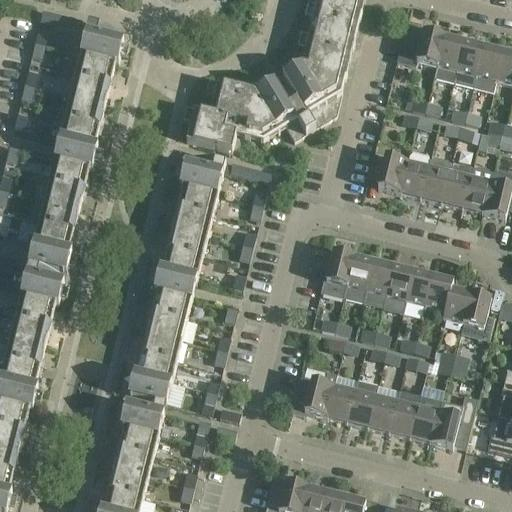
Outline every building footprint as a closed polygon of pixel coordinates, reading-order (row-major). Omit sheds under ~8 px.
[(295,121),(298,125),(286,132),(295,147),(337,122),(343,97),(342,96),(341,99),(307,119),(304,115),(337,95),(360,0),(319,0),(317,9),(309,7),(306,20),(314,22),(309,39),(301,37),(298,50),(306,52),(302,70),(298,72),(294,65),(283,72),(287,79),(283,81),(285,85),(277,89),(275,86),(271,88),(267,81),(255,88),(260,95),(256,97),(210,86),(207,99),(215,101),(211,118),(187,112),(184,125),(192,127),(187,146),(232,157),(237,139),(225,136),(228,124),(248,129),(246,136),(263,140),(295,121)] [(44,16),(41,27),(80,36),(82,26),(44,16)] [(397,68),(416,73),(418,67),(437,72),(445,42),(424,36),(421,31),(407,27),(397,68)] [(60,143),(95,151),(100,131),(106,109),(111,87),(116,69),(119,69),(120,66),(125,46),(127,37),(89,28),(87,37),(82,57),(76,78),(71,101),(65,123),(60,143)] [(39,34),(36,49),(46,51),(49,37),(39,34)] [(434,84),(436,85),(454,89),(457,77),(464,47),(445,42),(437,72),(434,84)] [(474,94),(484,52),(464,47),(457,77),(454,89),(474,94)] [(36,49),(32,63),(42,66),(46,51),(36,49)] [(484,52),(474,94),(494,99),(497,87),(504,57),(484,52)] [(511,58),(504,57),(497,87),(511,90),(511,58)] [(39,78),(29,75),(25,90),(36,93),(39,78)] [(36,93),(25,90),(22,105),(32,108),(36,93)] [(426,120),(428,108),(414,105),(411,116),(426,120)] [(428,108),(426,120),(440,123),(443,111),(428,108)] [(451,125),(465,129),(468,118),(453,114),(451,125)] [(18,118),(15,132),(25,135),(29,121),(18,118)] [(479,133),(482,122),(468,118),(465,129),(479,133)] [(416,134),(419,123),(405,119),(402,130),(416,134)] [(431,138),(431,135),(434,127),(419,123),(416,134),(431,138)] [(488,137),(503,141),(504,141),(507,130),(490,126),(488,137)] [(446,129),(446,130),(444,141),(458,144),(461,133),(446,129)] [(475,137),(461,133),(458,144),(472,147),(475,137)] [(488,148),(501,151),(503,141),(488,137),(487,140),(481,138),(478,155),(486,156),(488,148)] [(503,141),(501,151),(500,154),(511,156),(511,142),(504,141),(503,141)] [(55,165),(90,174),(93,174),(98,152),(95,151),(60,143),(55,165)] [(10,152),(6,167),(16,170),(20,155),(10,152)] [(410,159),(408,168),(400,199),(421,204),(431,165),(429,160),(414,156),(410,159)] [(180,191),(183,192),(163,275),(198,283),(226,168),(188,159),(180,191)] [(378,194),(400,199),(408,168),(386,162),(378,194)] [(442,210),(450,178),(452,170),(449,165),(435,162),(431,165),(421,204),(442,210)] [(55,165),(1,383),(36,392),(56,310),(59,310),(65,288),(61,287),(63,278),(67,279),(73,257),(69,256),(90,174),(55,165)] [(450,178),(442,210),(463,215),(473,173),(458,169),(458,172),(452,170),(450,178)] [(271,179),(232,170),(229,180),(268,190),(271,179)] [(473,173),(463,215),(484,220),(494,178),(490,174),(479,171),(473,173)] [(494,178),(484,220),(506,225),(508,215),(511,215),(511,178),(495,174),(494,178)] [(3,181),(0,193),(0,195),(10,198),(14,184),(3,181)] [(10,198),(0,195),(0,210),(7,212),(10,198)] [(256,196),(253,210),(263,213),(267,199),(256,196)] [(253,210),(249,224),(260,227),(263,213),(253,210)] [(247,237),(243,251),(253,253),(257,239),(247,237)] [(239,266),(249,268),(253,253),(243,251),(239,266)] [(344,304),(354,262),(334,257),(327,286),(324,285),(321,299),(344,304)] [(354,262),(344,304),(364,309),(374,267),(355,263),(355,262),(354,262)] [(364,309),(383,314),(394,272),(374,267),(364,309)] [(403,319),(414,277),(394,272),(383,314),(403,319)] [(160,274),(155,296),(158,297),(193,305),(198,283),(163,275),(160,274)] [(423,324),(426,312),(434,282),(414,277),(403,319),(423,324)] [(247,281),(236,279),(232,293),(243,296),(247,281)] [(454,287),(434,282),(426,312),(445,316),(446,317),(451,295),(452,295),(454,287)] [(451,295),(446,317),(445,316),(443,325),(464,330),(471,299),(471,300),(452,295),(451,295)] [(109,494),(104,511),(141,511),(193,305),(158,297),(137,380),(134,379),(122,430),(121,432),(124,433),(109,494)] [(464,330),(461,340),(478,344),(489,346),(495,323),(487,321),(492,304),(479,301),(471,299),(464,330)] [(223,328),(234,331),(238,315),(227,313),(223,328)] [(335,339),(338,328),(323,324),(321,335),(335,339)] [(338,328),(335,339),(349,343),(352,331),(338,328)] [(375,349),(378,337),(363,334),(360,345),(375,349)] [(378,337),(375,349),(389,352),(392,341),(378,337)] [(230,350),(232,344),(220,341),(217,355),(228,358),(230,350)] [(329,354),(343,357),(345,347),(331,344),(329,354)] [(400,355),(415,359),(417,348),(402,344),(400,355)] [(360,351),(345,347),(343,357),(357,362),(360,351)] [(417,348),(415,359),(428,362),(431,351),(417,348)] [(370,365),(385,369),(387,357),(373,353),(370,365)] [(217,355),(213,370),(224,373),(228,358),(217,355)] [(401,360),(387,357),(385,369),(398,372),(401,360)] [(454,371),(456,360),(442,357),(439,367),(454,371)] [(454,371),(468,374),(470,364),(456,360),(454,371)] [(405,374),(426,379),(429,368),(408,362),(405,374)] [(451,380),(454,371),(439,367),(436,378),(448,381),(449,379),(451,380)] [(449,379),(448,381),(465,385),(468,374),(454,371),(451,380),(449,379)] [(300,383),(292,418),(306,422),(307,419),(327,424),(334,392),(337,381),(327,378),(325,390),(300,383)] [(0,406),(30,414),(33,415),(39,393),(36,392),(1,383),(0,386),(0,406)] [(218,400),(221,388),(210,386),(207,397),(218,400)] [(355,397),(348,429),(369,434),(376,402),(379,391),(358,386),(355,397)] [(498,421),(511,424),(511,389),(505,387),(502,400),(504,401),(498,421)] [(355,397),(334,392),(327,424),(348,429),(355,397)] [(400,396),(397,407),(390,439),(411,444),(421,401),(400,396)] [(204,408),(201,420),(213,423),(216,411),(215,411),(218,400),(207,397),(204,408)] [(431,450),(442,406),(421,401),(411,444),(431,450)] [(369,434),(390,439),(397,407),(376,402),(369,434)] [(462,411),(442,406),(431,450),(453,455),(454,451),(467,454),(479,405),(464,402),(462,411)] [(30,414),(0,406),(0,511),(9,511),(13,498),(10,497),(30,414)] [(230,426),(232,417),(222,414),(220,423),(230,426)] [(242,419),(232,417),(230,426),(240,428),(242,419)] [(511,424),(498,421),(493,442),(491,441),(488,455),(511,461),(511,424)] [(211,430),(199,427),(196,439),(194,450),(205,453),(207,442),(211,430)] [(226,444),(228,435),(218,432),(216,441),(226,444)] [(228,435),(226,444),(235,446),(238,437),(228,435)] [(191,462),(202,465),(203,461),(205,453),(194,450),(191,462)] [(187,477),(183,492),(194,494),(198,480),(187,477)] [(267,511),(301,511),(306,493),(307,493),(307,492),(286,487),(285,494),(273,491),(267,511)] [(183,492),(180,506),(191,509),(194,494),(183,492)] [(301,511),(322,511),(326,498),(307,493),(306,493),(301,511)] [(326,498),(322,511),(343,511),(346,503),(326,498)] [(343,511),(378,511),(379,511),(367,508),(346,503),(343,511)]
